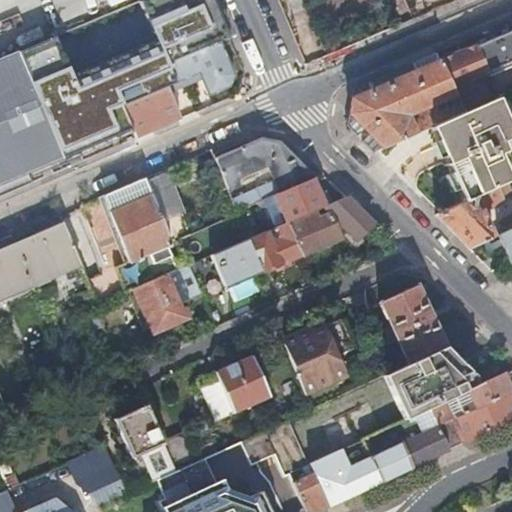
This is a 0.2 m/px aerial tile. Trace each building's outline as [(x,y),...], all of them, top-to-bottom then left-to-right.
[(169,63),(142,0),(140,0),(139,1),(152,34),(68,69),(54,35),(12,52),(58,158),(133,127),(124,106),(167,86),(177,82),(169,63)] [(229,37),(212,0),(142,0),(169,63),(190,53),(220,40),(229,37)] [(511,29),(440,60),(451,85),(462,81),(464,86),(511,66),(508,61),(511,59),(511,29)] [(167,86),(169,92),(186,85),(183,79),(199,72),(201,78),(209,97),(231,87),(235,75),(220,40),(190,53),(169,63),(177,82),(167,86)] [(58,158),(12,52),(0,57),(0,195),(32,182),(28,171),(58,158)] [(451,85),(440,60),(437,52),(353,88),(349,125),(358,135),(365,128),(371,135),(364,141),(375,152),(433,126),(463,112),(451,85)] [(199,72),(183,79),(186,85),(201,78),(199,72)] [(136,135),(180,117),(169,92),(167,86),(124,106),(133,127),(136,135)] [(501,152),(511,147),(511,131),(497,97),(463,112),(433,126),(453,174),(501,152)] [(311,177),(322,172),(312,162),(302,166),(277,143),(262,138),(241,147),(239,142),(213,153),(228,189),(240,184),(237,176),(267,164),(273,179),(231,196),(237,209),(262,198),(273,193),(311,177)] [(463,200),(506,181),(511,177),(501,152),(453,174),(463,200)] [(165,171),(146,180),(164,221),(182,213),(165,171)] [(145,177),(80,205),(103,272),(87,279),(97,304),(133,288),(182,267),(164,221),(146,180),(145,177)] [(315,209),(325,205),(319,191),(318,191),(311,177),(273,193),(280,210),(274,213),(276,217),(278,217),(279,219),(284,217),(287,221),(287,220),(314,208),(315,209)] [(488,238),(497,234),(499,233),(496,228),(491,230),(482,210),(504,200),(501,195),(511,191),(506,181),(463,200),(435,213),(468,247),(482,241),(488,238)] [(270,215),(274,213),(280,210),(273,193),(262,198),(270,215)] [(357,208),(345,196),(325,205),(315,209),(314,208),(287,220),(287,221),(302,255),(341,237),(330,214),(357,208)] [(507,229),(511,227),(511,214),(502,220),(507,229)] [(248,238),(262,270),(302,255),(287,221),(248,238)] [(0,296),(79,262),(63,225),(0,251),(0,296)] [(510,261),(511,260),(511,227),(507,229),(499,233),(497,234),(498,237),(501,244),(510,261)] [(489,242),(488,238),(482,241),(486,251),(501,244),(498,237),(489,242)] [(226,286),(262,270),(248,238),(212,254),(226,286)] [(185,307),(204,298),(189,264),(182,267),(133,288),(152,332),(177,321),(177,323),(189,318),(185,307)] [(412,287),(381,300),(391,325),(393,330),(387,333),(391,342),(397,339),(408,364),(445,346),(420,290),(412,287)] [(343,317),(283,343),(305,394),(347,376),(338,354),(357,346),(343,317)] [(393,330),(391,325),(385,327),(387,333),(393,330)] [(466,391),(445,346),(408,364),(383,375),(404,420),(429,408),(446,400),(466,391)] [(270,396),(251,354),(214,371),(218,380),(203,387),(216,415),(231,409),(233,413),(270,396)] [(464,413),(511,391),(503,374),(469,390),(474,401),(461,407),(464,413)] [(437,425),(448,449),(511,418),(511,392),(511,391),(464,413),(454,417),(437,425)] [(164,444),(145,399),(135,403),(137,408),(115,418),(131,458),(141,454),(153,481),(154,480),(175,471),(164,444)] [(429,408),(437,425),(454,417),(446,400),(429,408)] [(369,458),(380,481),(448,449),(437,425),(429,408),(404,420),(362,439),(369,458)] [(284,475),(289,473),(310,463),(289,419),(264,430),(273,452),(284,475)] [(264,430),(235,443),(245,465),(273,452),(264,430)] [(186,434),(164,444),(175,471),(200,459),(216,452),(212,443),(193,451),(186,434)] [(105,446),(67,462),(75,480),(85,476),(99,506),(126,493),(105,446)] [(310,463),(318,482),(330,476),(336,473),(325,464),(322,457),(310,463)] [(341,485),(346,496),(380,481),(369,458),(336,473),(341,485)] [(268,511),(259,493),(246,498),(232,494),(230,500),(217,495),(200,459),(175,471),(154,480),(168,511),(268,511)] [(330,476),(336,487),(341,485),(336,473),(330,476)] [(318,482),(328,505),(341,499),(336,487),(330,476),(318,482)] [(297,491),(306,511),(312,511),(328,505),(318,482),(297,491)] [(71,511),(55,497),(20,511),(71,511)]
